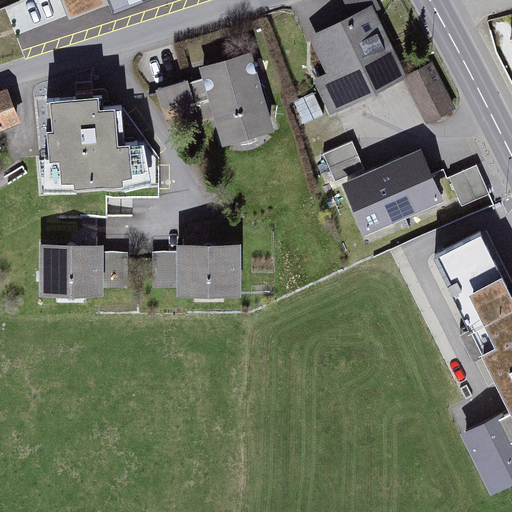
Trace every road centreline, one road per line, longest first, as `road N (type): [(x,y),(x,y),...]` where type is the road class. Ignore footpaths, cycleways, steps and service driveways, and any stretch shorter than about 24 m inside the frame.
road 1 (residential): [(256,0),(0,82)]
road 2 (unknown): [(101,49),(164,139),(176,170),(173,217),(141,232)]
road 3 (secondary): [(511,160),(430,0)]
road 4 (unknown): [(482,102),(373,158)]
